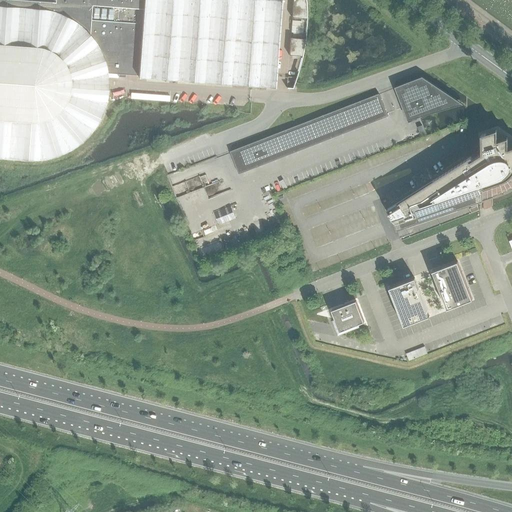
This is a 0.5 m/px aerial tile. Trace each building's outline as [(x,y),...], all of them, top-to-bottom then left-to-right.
[(0,0),(0,157),(26,159),(32,159),(38,159),(44,158),(50,157),(61,153),(66,151),(72,148),(76,145),(81,141),(85,137),(89,132),(93,128),(96,123),(99,118),(102,112),(104,107),(105,101),(106,95),(107,89),(107,83),(107,78),(106,73),(137,75),(137,77),(252,85),(274,87),(274,81),(280,1),(282,1),(282,0),(0,0)] [(292,0),(292,1),(291,18),(306,19),(306,2),(305,0),(292,0)] [(302,33),(303,22),(291,21),(291,33),(302,33)] [(289,38),(288,50),(288,55),(301,56),(303,51),(304,39),(289,38)] [(422,77),(394,88),(406,119),(407,120),(425,115),(462,104),(451,97),(422,77)] [(229,151),(238,174),(387,117),(378,94),(229,151)] [(511,147),(508,149),(507,137),(497,141),(496,130),(480,135),(481,154),(472,159),(471,156),(387,209),(389,212),(388,212),(392,219),(393,219),(397,229),(504,192),(506,191),(508,190),(510,189),(511,188),(511,147)] [(215,211),(221,224),(238,217),(232,203),(215,211)] [(432,272),(446,309),(446,310),(472,299),(457,261),(432,271),(432,272)] [(389,288),(403,326),(429,316),(429,315),(428,316),(414,279),(414,278),(389,288)] [(480,282),(474,283),(481,306),(487,304),(480,282)] [(331,310),(339,331),(364,322),(356,301),(331,310)] [(411,359),(429,353),(427,346),(408,352),(411,359)]
